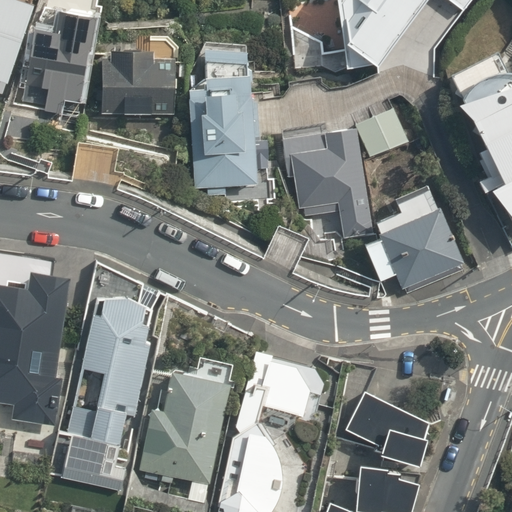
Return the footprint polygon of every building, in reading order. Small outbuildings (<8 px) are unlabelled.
[(33,2),(26,0),(0,0),(0,96),(3,98),(7,81),(33,2)] [(352,82),(384,83),(442,7),(469,25),(487,0),(358,0),(347,15),(341,16),(352,82)] [(179,16),(191,15),(191,5),(178,5),(179,16)] [(44,109),(61,112),(62,107),(78,109),(87,50),(90,50),(95,16),(59,10),(55,32),(34,28),(23,101),(44,104),(44,109)] [(291,27),(294,67),(321,65),(320,39),(291,27)] [(101,56),(101,112),(175,112),(175,57),(153,57),(153,49),(110,49),(110,56),(101,56)] [(483,191),(511,221),(511,72),(505,71),(497,50),(450,73),(490,175),(478,180),(483,191)] [(208,187),(209,195),(224,194),(223,186),(257,182),(256,156),(268,156),(266,137),(253,137),(247,75),(247,60),(203,56),(204,87),(188,87),(193,188),(208,187)] [(186,76),(186,64),(178,64),(178,76),(186,76)] [(357,123),(370,154),(408,140),(392,106),(357,123)] [(338,209),(343,236),(372,232),(355,125),(281,137),(288,176),(294,175),(299,205),(303,205),(304,214),(338,209)] [(404,286),(407,293),(461,269),(459,264),(463,261),(438,205),(435,206),(425,184),(393,199),(398,212),(375,222),(379,230),(377,231),(379,236),(363,244),(380,280),(395,274),(401,288),(404,286)] [(0,388),(33,394),(34,389),(55,393),(63,345),(70,346),(72,339),(63,337),(71,290),(35,284),(36,275),(23,273),(26,250),(5,246),(0,276),(0,388)] [(67,283),(88,287),(94,259),(73,255),(67,283)] [(93,445),(125,451),(132,416),(139,418),(154,338),(151,337),(155,313),(161,293),(130,279),(124,293),(118,292),(112,323),(98,320),(97,326),(92,325),(82,375),(75,374),(65,423),(95,428),(93,445)] [(222,346),(240,351),(245,330),(228,321),(222,346)] [(270,375),(278,350),(255,337),(244,372),(270,375)] [(173,475),(210,483),(230,383),(171,371),(163,411),(152,409),(140,468),(163,474),(162,480),(172,482),(173,475)] [(357,389),(337,429),(371,443),(370,450),(409,459),(421,420),(357,389)] [(268,511),(280,495),(283,473),(280,457),(273,443),(276,442),(259,415),(233,430),(235,434),(231,435),(217,503),(220,504),(222,511),(268,511)] [(353,462),(347,505),(372,509),(374,507),(394,511),(400,511),(410,478),(392,476),(393,470),(381,469),(381,466),(353,462)] [(350,511),(319,498),(315,511),(350,511)]
